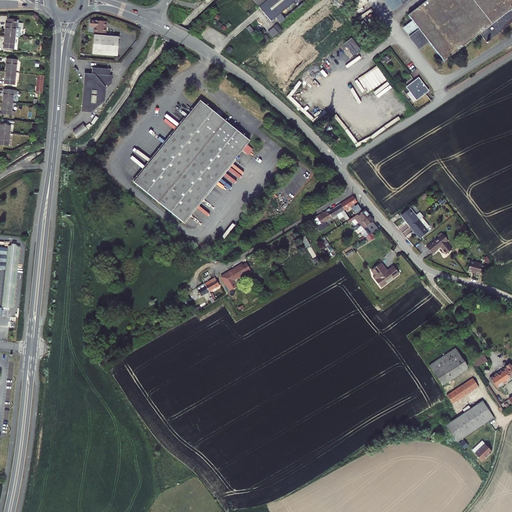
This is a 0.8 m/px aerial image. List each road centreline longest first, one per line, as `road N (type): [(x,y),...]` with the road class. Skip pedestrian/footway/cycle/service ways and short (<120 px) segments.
road 1 (unclassified): [(153,23),(267,94),(338,167)]
road 2 (unclassified): [(338,167),(511,56)]
road 3 (unclassified): [(355,188),(427,269),(511,298)]
road 4 (primary): [(34,348),(51,164)]
road 5 (primary): [(51,164),(28,347)]
road 6 (unclassified): [(198,282),(355,188)]
road 7 (primary): [(28,347),(6,511)]
road 8 (primary): [(12,511),(34,348)]
